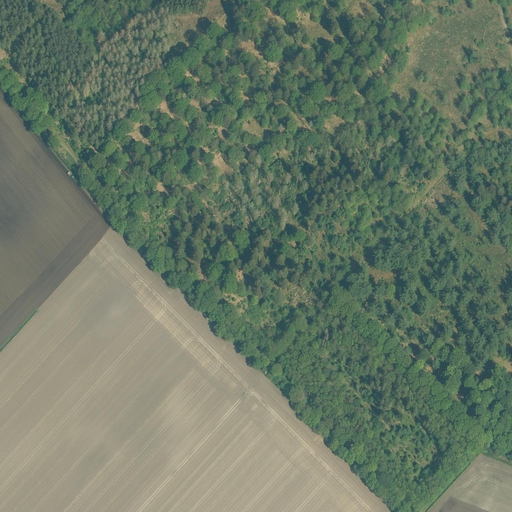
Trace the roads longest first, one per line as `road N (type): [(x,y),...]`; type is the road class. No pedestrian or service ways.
road 1 (track): [(511,454),(479,439),(334,295),(278,359),(260,359),(125,219),(0,65)]
road 2 (track): [(323,0),(384,95),(511,236)]
road 3 (track): [(511,68),(458,155),(334,295)]
